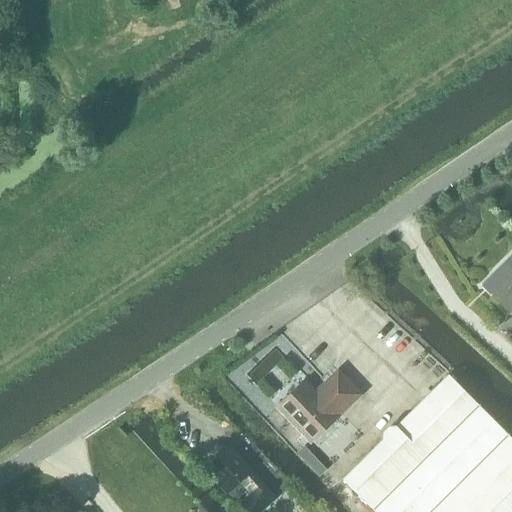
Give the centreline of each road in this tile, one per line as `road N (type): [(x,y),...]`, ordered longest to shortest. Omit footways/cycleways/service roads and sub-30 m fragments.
road 1 (tertiary): [(0,469),(511,132)]
road 2 (track): [(511,29),(0,366)]
road 3 (track): [(234,0),(148,30),(0,63)]
